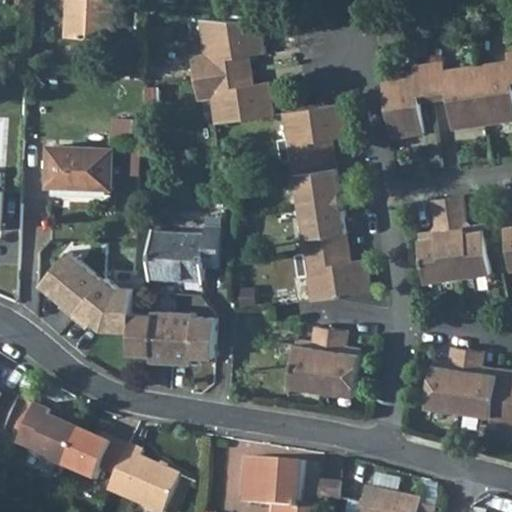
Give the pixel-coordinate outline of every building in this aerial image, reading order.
[(67,0),(65,36),(112,39),(114,0),(67,0)] [(197,72),(209,70),(210,75),(249,70),(247,56),(253,55),(269,52),(265,20),(203,18),(208,53),(193,55),(197,72)] [(511,49),(508,51),(510,59),(478,64),(486,124),(511,119),(511,49)] [(247,56),(249,70),(255,69),(253,55),(247,56)] [(446,59),(430,62),(434,93),(448,90),(450,99),(454,128),(486,124),(478,64),(447,69),(446,59)] [(120,72),(136,73),(137,62),(121,61),(120,72)] [(430,62),(414,64),(416,73),(384,78),(394,138),(426,133),(421,103),(420,95),(434,93),(430,62)] [(249,70),(251,84),(258,83),(255,69),(249,70)] [(214,97),(218,123),(278,114),(273,81),(258,83),(251,84),(249,70),(210,75),(211,80),(198,82),(201,99),(214,97)] [(434,93),(435,101),(450,99),(448,90),(434,93)] [(420,95),(421,103),(435,101),(434,93),(420,95)] [(347,103),(287,113),(291,139),(283,140),(286,161),(294,160),(296,160),(331,155),(329,140),(338,138),(352,137),(347,103)] [(329,140),(331,155),(340,154),(338,138),(329,140)] [(50,198),(113,200),(115,148),(52,146),(50,198)] [(331,155),(333,169),(342,168),(340,154),(331,155)] [(333,169),(331,155),(296,160),(303,206),(346,198),(344,185),(342,168),(333,169)] [(232,186),(241,187),(242,170),(233,170),(232,186)] [(450,197),(462,277),(494,272),(487,222),(475,224),(470,230),(465,226),(470,220),(466,195),(450,197)] [(421,232),(429,282),(462,277),(450,197),(433,200),(437,225),(443,230),(440,235),(433,230),(421,232)] [(346,198),(303,206),(309,251),(346,245),(343,231),(351,229),(349,213),(346,198)] [(465,226),(470,230),(475,224),(470,220),(465,226)] [(155,230),(153,278),(207,280),(207,263),(223,264),(225,224),(208,224),(208,232),(155,230)] [(433,230),(440,235),(443,230),(437,225),(433,230)] [(343,231),(346,245),(354,244),(351,229),(343,231)] [(346,245),(348,262),(356,260),(354,244),(346,245)] [(348,262),(346,245),(309,251),(297,254),(301,277),(309,276),(313,301),(373,292),(369,259),(356,260),(348,262)] [(105,279),(70,250),(43,282),(65,300),(61,304),(75,315),(105,279)] [(107,276),(105,279),(75,315),(88,326),(94,319),(103,327),(132,329),(133,312),(134,287),(119,286),(107,276)] [(173,361),(176,312),(155,310),(154,314),(133,312),(132,329),(131,352),(145,353),(152,353),(152,360),(173,361)] [(176,312),(173,361),(194,363),(194,355),(201,356),(215,357),(218,317),(196,316),(197,313),(176,312)] [(313,346),(298,343),(292,387),(325,392),(334,328),(316,326),(314,339),(313,346)] [(351,331),(334,328),(325,392),(357,396),(363,353),(348,351),(349,344),(351,331)] [(298,343),(313,346),(314,339),(299,337),(298,343)] [(348,351),(363,353),(364,347),(349,344),(348,351)] [(450,365),(435,363),(429,407),(462,411),(471,348),(453,346),(451,359),(450,365)] [(488,351),(471,348),(462,411),(494,416),(500,372),(485,370),(486,364),(488,351)] [(435,363),(450,365),(451,359),(436,357),(435,363)] [(511,368),(501,367),(500,372),(494,416),(493,427),(511,429),(511,368)] [(0,423),(8,427),(21,396),(6,390),(5,394),(0,391),(0,423)] [(8,427),(17,431),(30,400),(21,396),(8,427)] [(64,419),(53,415),(54,411),(39,405),(26,436),(22,445),(37,451),(36,453),(67,467),(83,428),(64,419)] [(53,415),(64,419),(66,416),(54,411),(53,415)] [(83,428),(67,467),(98,480),(103,469),(117,475),(131,444),(116,438),(114,442),(103,436),(83,428)] [(103,436),(114,442),(116,438),(104,432),(103,436)] [(145,451),(131,444),(117,475),(111,489),(164,511),(167,511),(183,475),(143,457),(145,451)] [(248,456),(244,502),(275,505),(274,511),(301,511),(302,502),(305,461),(248,456)] [(324,479),(322,498),(342,500),(343,481),(324,479)] [(370,486),(364,511),(436,511),(438,507),(423,504),(425,498),(370,486)] [(320,511),(321,504),(302,502),(301,511),(320,511)]
